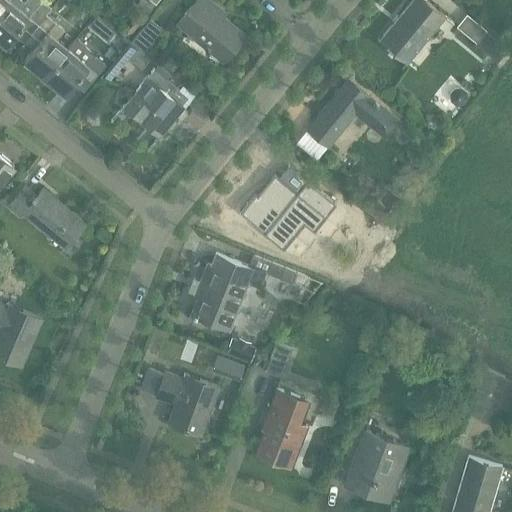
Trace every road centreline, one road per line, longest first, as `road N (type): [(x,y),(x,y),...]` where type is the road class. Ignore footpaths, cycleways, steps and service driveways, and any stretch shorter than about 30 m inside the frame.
road 1 (residential): [(59,478),(162,223)]
road 2 (residential): [(162,223),(310,38)]
road 3 (residential): [(162,223),(0,94)]
